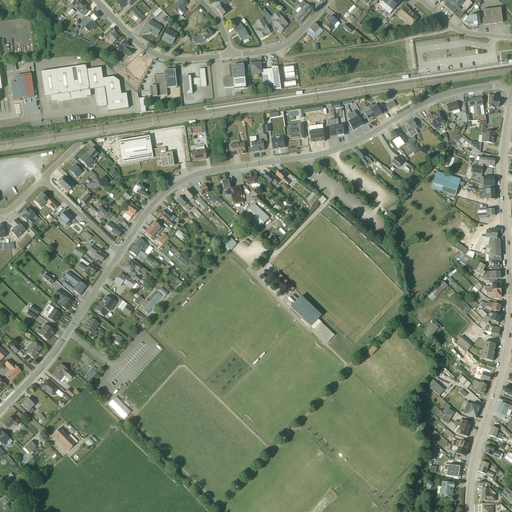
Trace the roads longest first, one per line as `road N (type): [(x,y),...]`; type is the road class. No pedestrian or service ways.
road 1 (residential): [(511,89),(447,94),(336,150),(178,182),(120,252)]
road 2 (tertiary): [(468,511),(473,461),(504,362),(509,285)]
road 3 (unknown): [(43,120),(118,112),(130,97),(96,63),(44,66),(39,75)]
road 4 (tertiary): [(509,285),(502,169),(511,89)]
road 5 (residential): [(120,252),(61,342),(10,400)]
road 6 (residential): [(229,55),(158,56),(94,0)]
